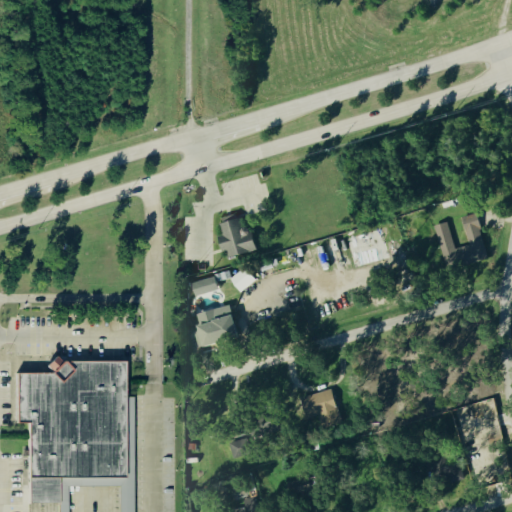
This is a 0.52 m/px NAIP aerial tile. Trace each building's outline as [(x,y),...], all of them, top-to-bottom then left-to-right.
[(463,217),(470,245),(455,249),(449,223),(436,226),(446,270),(489,260),(478,213),(463,217)] [(258,252),(251,217),(239,219),(238,214),(220,218),(226,258),(258,252)] [(230,279),(245,267),(255,280),(240,292),(230,279)] [(191,283),(214,276),(218,290),(196,297),(191,283)] [(195,325),(199,347),(242,339),(238,317),(195,325)] [(135,511),(132,361),(53,363),(54,373),(20,374),(21,424),(32,423),(34,504),(62,503),(62,511),(71,511),(71,489),(122,487),(122,511),(135,511)] [(308,418),(323,414),(327,427),(343,422),(333,389),(302,398),(308,418)] [(274,410),(280,429),(255,437),(249,417),(274,410)] [(228,443),(245,438),(250,453),(233,459),(228,443)]
